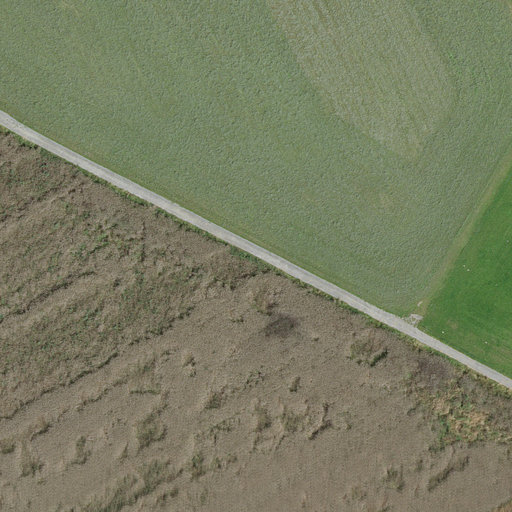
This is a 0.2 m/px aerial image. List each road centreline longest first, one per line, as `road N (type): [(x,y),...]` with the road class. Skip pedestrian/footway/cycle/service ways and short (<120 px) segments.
road 1 (track): [(0,122),(511,386)]
road 2 (track): [(511,155),(408,331)]
